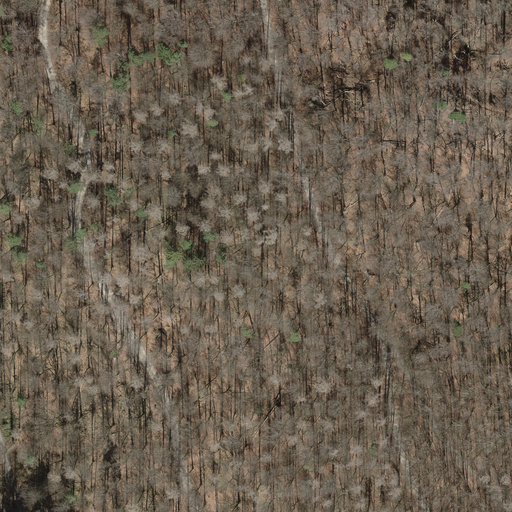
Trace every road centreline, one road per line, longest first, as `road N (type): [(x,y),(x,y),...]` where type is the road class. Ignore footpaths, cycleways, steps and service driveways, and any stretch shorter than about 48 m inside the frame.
road 1 (track): [(266,0),(303,166),(386,342),(397,457),(425,511)]
road 2 (track): [(197,511),(162,393),(79,236),(88,156),(40,30)]
road 3 (track): [(386,342),(501,511)]
